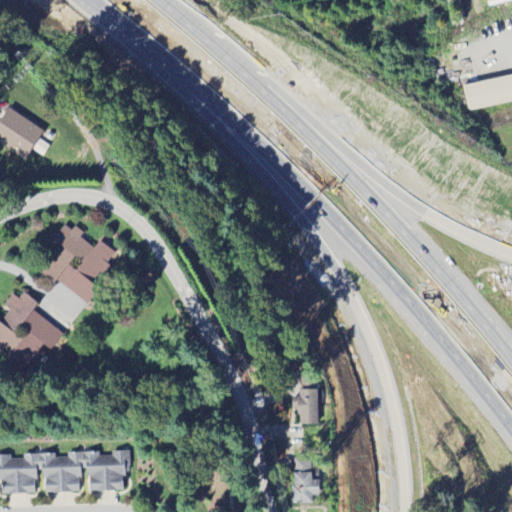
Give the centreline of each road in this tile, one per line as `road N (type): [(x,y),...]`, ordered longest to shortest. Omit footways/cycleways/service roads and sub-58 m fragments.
road 1 (motorway): [(79,0),(247,131),(409,294),(511,420)]
road 2 (residential): [(266,511),(231,379),(149,237),(128,214),(92,198),(53,197),(0,216)]
road 3 (motorway): [(314,224),(387,368),(407,511)]
road 4 (motorway): [(380,194),(161,0)]
road 5 (motorway): [(150,54),(314,224)]
road 6 (motorway): [(511,345),(380,194)]
road 7 (motorway): [(511,252),(380,194)]
